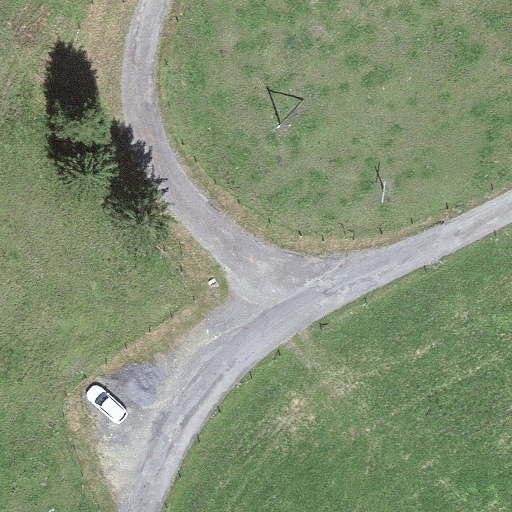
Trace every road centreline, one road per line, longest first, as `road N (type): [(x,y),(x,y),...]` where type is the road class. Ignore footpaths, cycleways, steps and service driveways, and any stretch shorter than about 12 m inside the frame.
road 1 (unclassified): [(143,511),(188,414),(247,344),(287,311),(511,201)]
road 2 (track): [(287,311),(185,204),(153,151),(137,70),(152,0)]
